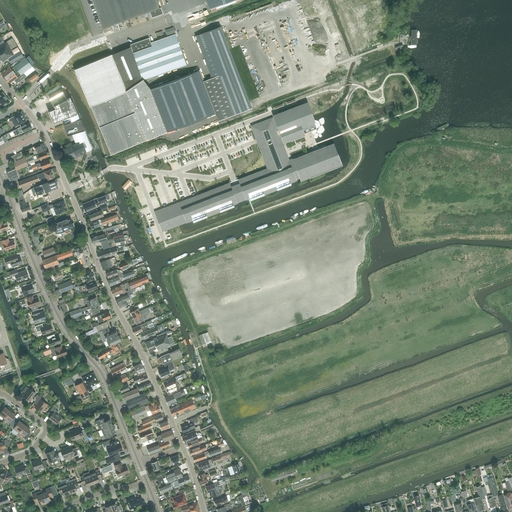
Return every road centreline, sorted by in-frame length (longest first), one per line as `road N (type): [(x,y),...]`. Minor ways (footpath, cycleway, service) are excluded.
road 1 (residential): [(182,446),(49,145),(22,104)]
road 2 (track): [(217,402),(172,281),(176,266),(362,199)]
road 3 (tertiary): [(138,463),(103,378),(54,310),(0,175)]
